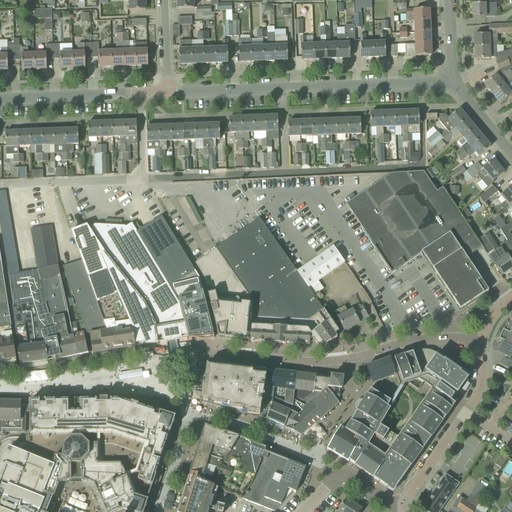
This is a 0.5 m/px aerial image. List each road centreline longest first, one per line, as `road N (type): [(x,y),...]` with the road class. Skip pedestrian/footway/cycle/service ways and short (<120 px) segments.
road 1 (residential): [(167,91),(453,80)]
road 2 (tertiary): [(403,508),(478,391),(482,343)]
road 3 (residential): [(0,98),(167,91)]
